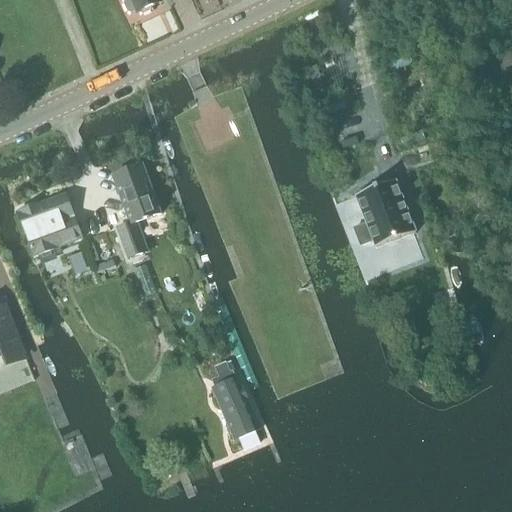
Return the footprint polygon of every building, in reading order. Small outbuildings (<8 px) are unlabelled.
[(130,0),(131,1),(127,3),(126,6),(129,13),(132,14),(136,12),(138,15),(141,14),(144,15),(150,12),(151,9),(162,4),(160,0),(130,0)] [(143,167),(113,178),(131,226),(137,224),(138,225),(161,216),(143,167)] [(364,224),(351,229),(358,247),(371,242),(373,248),(414,232),(394,181),(353,198),(364,224)] [(34,261),(83,243),(66,197),(18,215),(34,261)] [(131,226),(118,230),(129,261),(148,254),(138,225),(137,224),(131,226)] [(0,373),(26,363),(2,309),(0,309),(0,373)] [(236,385),(215,393),(237,444),(258,436),(236,385)]
